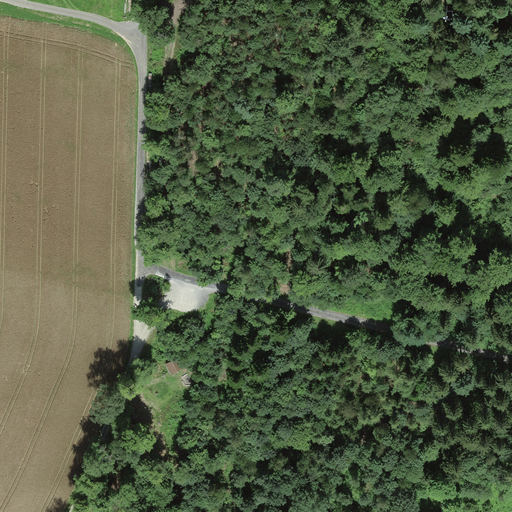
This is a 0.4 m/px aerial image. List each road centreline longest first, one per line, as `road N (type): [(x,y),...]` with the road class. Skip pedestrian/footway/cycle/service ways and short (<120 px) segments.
road 1 (unclassified): [(511,357),(144,272),(145,43),(114,26),(11,0)]
road 2 (track): [(75,511),(135,342),(144,272)]
